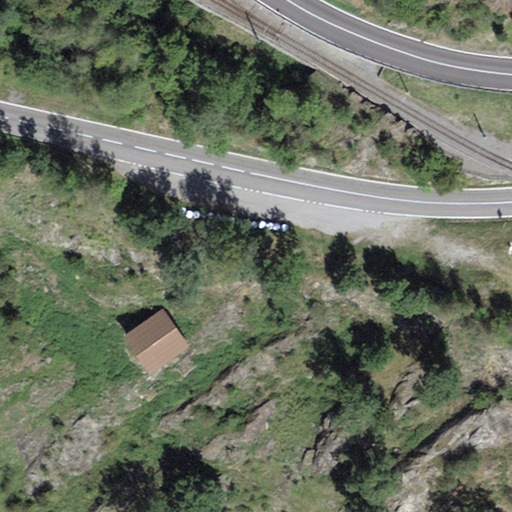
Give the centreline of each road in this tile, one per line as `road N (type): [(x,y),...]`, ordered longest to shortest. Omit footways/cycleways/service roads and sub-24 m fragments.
road 1 (tertiary): [(0,115),(337,190),(429,202),(511,201)]
road 2 (unclassified): [(511,65),(396,42),(297,0)]
